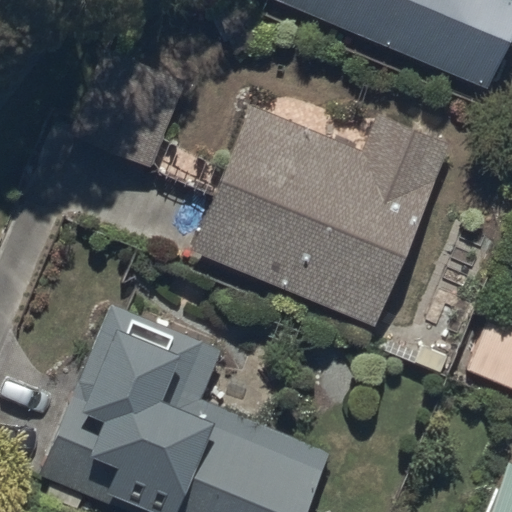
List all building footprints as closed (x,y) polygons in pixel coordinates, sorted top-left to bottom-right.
[(511,0),(273,0),(489,89),(511,31),(511,0)] [(69,134),(152,167),(186,81),(103,49),(69,134)] [(192,252),(376,327),(450,145),(377,115),(362,151),(251,107),(192,252)] [(40,476),(126,511),(305,511),(330,454),(201,400),(222,350),(111,305),(40,476)] [(511,335),(484,324),(464,371),(511,390),(511,335)] [(511,511),(511,463),(510,463),(489,511),(511,511)]
